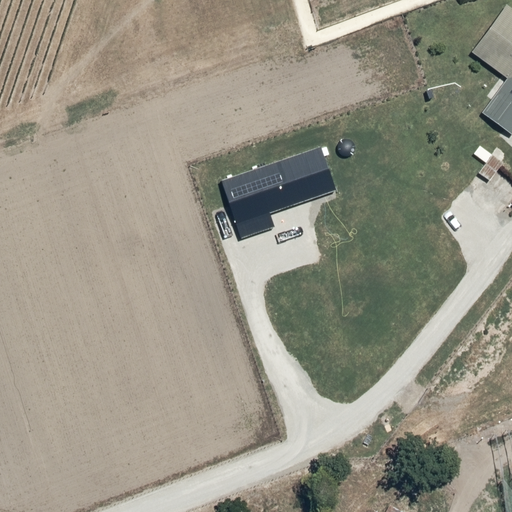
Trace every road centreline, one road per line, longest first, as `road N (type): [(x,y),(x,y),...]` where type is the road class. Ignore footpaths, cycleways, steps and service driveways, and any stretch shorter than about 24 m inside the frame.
road 1 (track): [(122,511),(361,427)]
road 2 (track): [(361,427),(511,230)]
road 3 (track): [(361,427),(385,436),(434,426),(492,474)]
